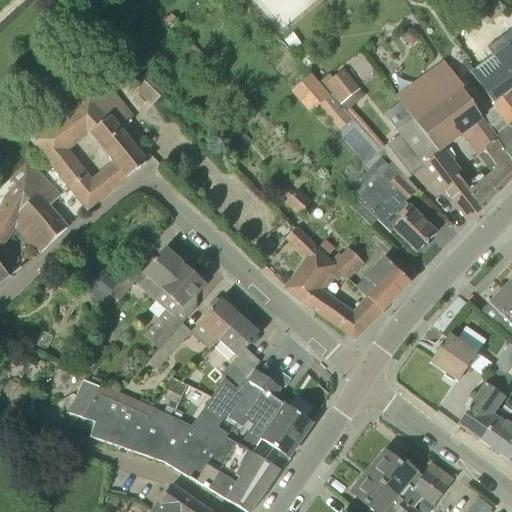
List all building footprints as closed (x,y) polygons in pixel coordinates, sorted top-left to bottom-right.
[(481,13),(482,15),(478,18),(484,27),(500,15),(499,13),(502,12),(497,5),(494,7),(493,5),(481,13)] [(176,25),(173,22),(175,20),(171,15),(163,23),(168,27),(169,26),(172,29),(176,25)] [(109,49),(87,28),(77,39),(99,60),(109,49)] [(511,30),(503,37),(490,46),(488,44),(464,62),(493,105),(507,94),(511,90),(511,30)] [(414,32),(408,31),(404,34),(403,40),(406,45),(412,46),(417,42),(418,36),(414,32)] [(489,130),(480,117),(479,118),(460,91),(462,89),(442,62),(395,96),(412,119),(437,150),(460,132),(479,160),(490,174),(484,180),(480,175),(465,187),(469,193),(481,211),(511,179),(511,164),(495,139),(489,130)] [(359,91),(343,71),(331,80),(328,76),(319,83),(323,88),(339,106),(359,91)] [(150,72),(132,90),(150,108),(168,89),(150,72)] [(308,111),(326,95),(308,73),(289,91),(308,111)] [(99,79),(38,127),(43,134),(33,142),(87,211),(128,178),(146,165),(144,163),(146,161),(144,160),(143,161),(120,132),(131,123),(118,107),(121,105),(99,79)] [(511,100),(507,94),(493,105),(494,105),(493,106),(494,107),(511,130),(511,100)] [(331,124),(342,114),(328,96),(316,106),(331,124)] [(511,164),(511,130),(494,107),(480,117),(495,139),(511,164)] [(406,179),(410,177),(424,166),(468,224),(481,211),(469,193),(465,187),(437,150),(412,119),(395,132),(398,136),(380,150),(406,179)] [(241,133),(234,139),(242,148),(249,142),(241,133)] [(18,153),(26,162),(35,155),(27,145),(18,153)] [(0,284),(9,278),(0,266),(0,242),(14,223),(41,254),(66,230),(47,208),(58,198),(26,164),(8,180),(16,189),(5,199),(0,210),(0,284)] [(414,194),(390,171),(358,204),(377,222),(390,235),(393,232),(416,254),(418,251),(420,253),(427,246),(425,244),(435,234),(404,204),(414,194)] [(283,205),(296,217),(310,203),(297,191),(294,193),(286,186),(278,194),(286,201),(283,205)] [(372,227),(377,222),(358,204),(353,209),(372,227)] [(327,322),(352,339),(352,340),(353,340),(354,340),(354,339),(378,316),(381,313),(365,297),(351,313),(316,289),(326,273),(336,280),(341,274),(333,266),(332,267),(331,266),(314,250),(294,230),(286,239),(308,261),(285,291),(327,322)] [(340,257),(331,266),(332,267),(333,266),(341,274),(346,278),(360,263),(349,252),(350,251),(347,249),(340,257)] [(153,301),(183,267),(163,250),(142,274),(145,277),(135,288),(151,302),(153,301)] [(67,277),(98,305),(106,296),(117,284),(86,256),(75,268),(67,277)] [(381,313),(408,284),(382,260),(364,279),(355,288),(365,297),(381,313)] [(153,301),(172,318),(202,285),(183,267),(153,301)] [(108,296),(117,304),(136,281),(127,273),(108,296)] [(511,279),(503,289),(511,298),(511,279)] [(511,345),(511,344),(511,298),(503,289),(488,305),(502,319),(493,328),(511,345)] [(220,301),(198,324),(208,333),(199,343),(209,352),(218,342),(239,318),(220,301)] [(180,325),(173,318),(153,340),(161,347),(180,325)] [(220,377),(224,380),(235,390),(252,372),(251,371),(258,363),(245,350),(258,335),(239,318),(218,342),(236,359),(220,377)] [(189,335),(190,334),(180,325),(161,347),(162,348),(159,351),(146,366),(156,371),(189,335)] [(448,336),(445,340),(439,348),(438,347),(435,351),(437,352),(428,364),(457,383),(465,371),(466,372),(469,369),(467,368),(476,355),(448,336)] [(511,360),(505,356),(496,369),(505,376),(511,365),(511,360)] [(492,407),(499,396),(510,380),(505,376),(496,369),(457,426),(478,441),(492,421),(498,412),(492,407)] [(280,390),(252,372),(235,390),(224,380),(190,429),(205,436),(223,446),(227,440),(279,472),(311,425),(273,399),(280,390)] [(284,389),(290,381),(276,372),(271,379),(284,389)] [(223,446),(205,436),(190,429),(169,418),(162,415),(156,412),(99,386),(98,389),(82,382),(75,398),(71,396),(55,404),(67,413),(66,415),(80,420),(94,425),(90,438),(89,438),(89,439),(163,464),(241,511),(250,511),(279,472),(227,440),(223,446)] [(498,412),(492,421),(478,441),(509,462),(511,457),(511,429),(504,424),(507,418),(498,412)] [(94,425),(80,420),(77,430),(90,434),(89,438),(90,438),(94,425)] [(367,474),(401,503),(412,490),(432,506),(451,481),(430,466),(421,478),(415,473),(396,457),(393,460),(384,453),(367,474)] [(412,511),(401,503),(367,474),(350,494),(371,511),(412,511)] [(205,511),(170,488),(152,511),(205,511)] [(109,511),(111,511),(119,502),(112,498),(105,508),(109,511)] [(489,511),(491,510),(477,499),(471,508),(476,511),(489,511)]
